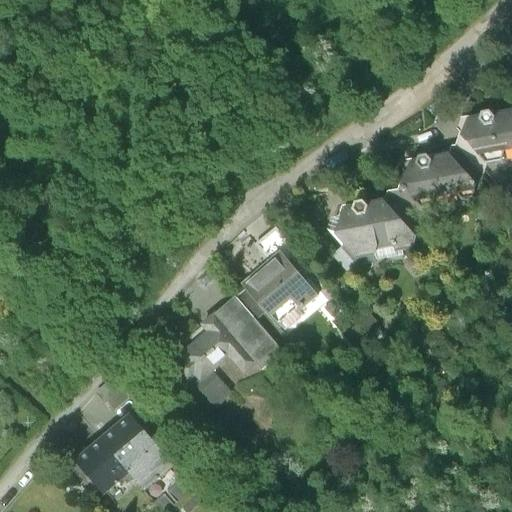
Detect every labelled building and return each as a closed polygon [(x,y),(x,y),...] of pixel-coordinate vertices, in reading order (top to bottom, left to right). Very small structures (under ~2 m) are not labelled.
[(511,112),(494,114),(491,111),(483,112),(481,119),(470,121),(464,138),(486,163),(489,162),(503,159),(507,149),(511,147),(511,112)] [(486,163),(464,138),(456,147),(483,177),(489,162),(486,163)] [(483,177),(456,147),(449,156),(470,180),(471,180),(475,184),(481,183),(483,177)] [(470,180),(449,156),(431,161),(430,161),(426,156),(420,157),(418,164),(412,165),(404,190),(407,194),(408,192),(423,210),(426,209),(434,207),(437,198),(456,194),(461,200),(470,198),(475,184),(471,180),(470,180)] [(423,210),(408,192),(407,194),(404,190),(388,193),(384,204),(415,239),(436,235),(437,223),(426,209),(423,210)] [(384,204),(369,208),(365,203),(357,205),(355,210),(348,212),(340,234),(362,260),(374,258),(377,249),(391,246),(400,252),(411,250),(415,239),(384,204)] [(295,250),(277,229),(257,247),(271,264),(274,267),(286,257),(295,250)] [(320,297),(286,257),(274,267),(271,264),(254,278),(257,282),(248,290),(274,320),(293,303),(302,313),(320,297)] [(237,298),(204,326),(210,333),(181,358),(186,364),(179,370),(190,382),(197,376),(201,381),(200,390),(212,404),(228,390),(213,373),(231,358),(245,375),(259,364),(264,370),(284,353),(237,298)] [(131,398),(115,380),(97,395),(113,413),(131,398)] [(173,467),(131,418),(104,442),(131,474),(145,491),(158,480),(159,481),(161,480),(160,478),(173,467)] [(131,474),(104,442),(79,463),(102,489),(106,495),(118,485),(119,487),(121,485),(120,483),(131,474)] [(102,489),(79,463),(69,471),(92,497),(102,489)]
